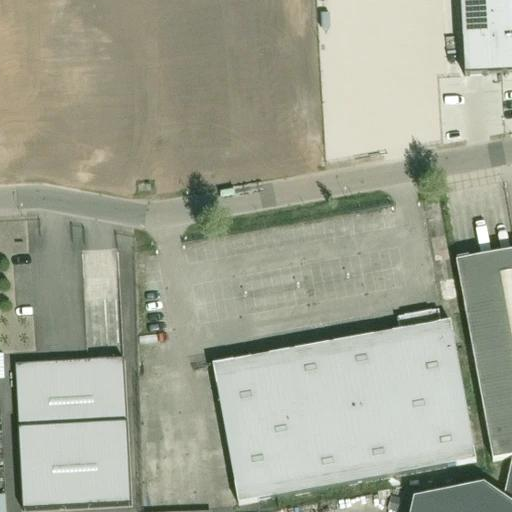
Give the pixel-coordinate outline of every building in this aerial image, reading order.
[(393,0),(331,0),(338,109),(352,109),(352,103),(399,100),(393,0)] [(511,74),(511,0),(461,0),(465,77),(511,74)] [(363,118),(386,113),(384,104),(361,109),(363,118)] [(511,458),(511,253),(457,264),(493,462),(511,458)] [(451,324),(213,367),(239,506),(476,463),(451,324)] [(124,361),(16,366),(23,511),(33,511),(132,507),(124,361)] [(511,511),(511,462),(504,500),(484,487),(414,500),(411,511),(511,511)]
